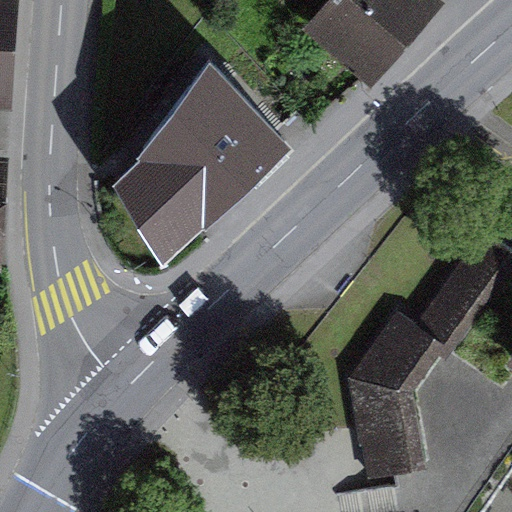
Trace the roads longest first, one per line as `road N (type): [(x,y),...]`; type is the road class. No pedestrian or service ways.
road 1 (secondary): [(511,28),(128,385)]
road 2 (tertiary): [(62,0),(49,207),(59,285),(76,330),(128,385)]
road 3 (secondary): [(128,385),(35,511)]
